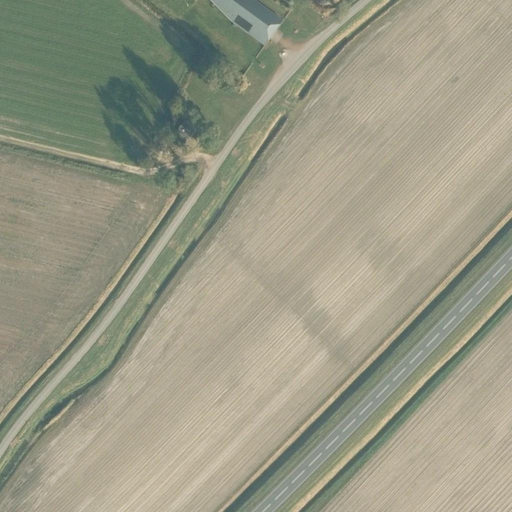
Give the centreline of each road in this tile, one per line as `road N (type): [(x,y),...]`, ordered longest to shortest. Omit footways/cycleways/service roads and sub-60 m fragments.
road 1 (unclassified): [(0,450),(128,290),(254,109),(370,0)]
road 2 (trunk): [(259,511),(511,257)]
